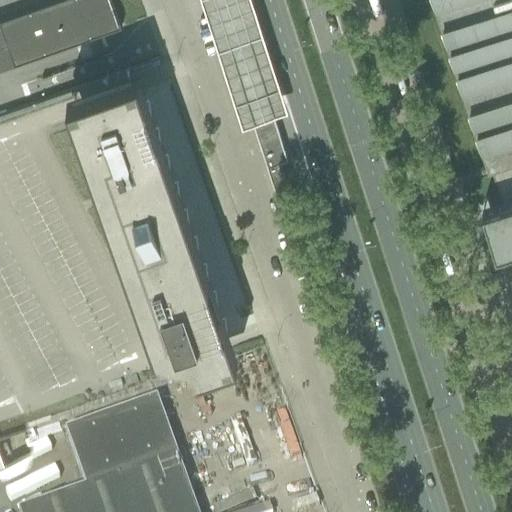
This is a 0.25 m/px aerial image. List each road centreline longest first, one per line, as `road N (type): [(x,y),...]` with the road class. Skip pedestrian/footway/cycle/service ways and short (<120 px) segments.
road 1 (unclassified): [(356,511),(171,0)]
road 2 (primary): [(264,0),(429,511)]
road 3 (primary): [(478,511),(317,0)]
road 4 (residential): [(507,445),(365,0)]
